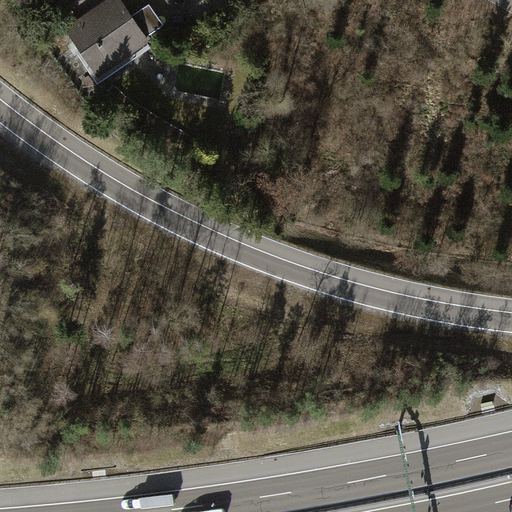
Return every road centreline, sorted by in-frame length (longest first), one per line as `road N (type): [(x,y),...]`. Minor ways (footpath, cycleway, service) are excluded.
road 1 (motorway): [(511,322),(377,298),(238,251),(128,197),(0,109)]
road 2 (motorway): [(511,449),(153,511)]
